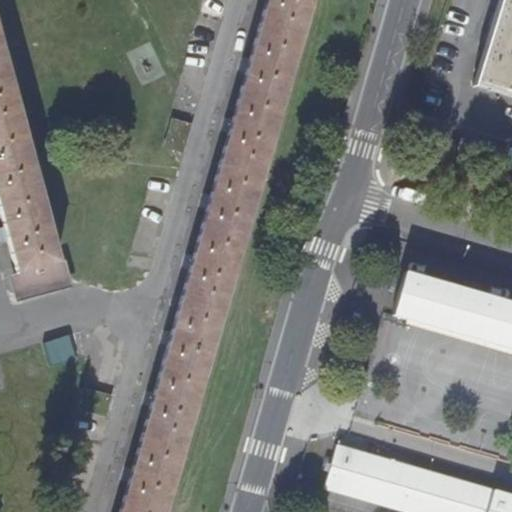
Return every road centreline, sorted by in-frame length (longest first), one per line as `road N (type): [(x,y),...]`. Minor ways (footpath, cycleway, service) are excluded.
road 1 (residential): [(241,0),(92,511)]
road 2 (residential): [(248,511),(346,200)]
road 3 (residential): [(346,200),(405,0)]
road 4 (residential): [(346,200),(511,248)]
